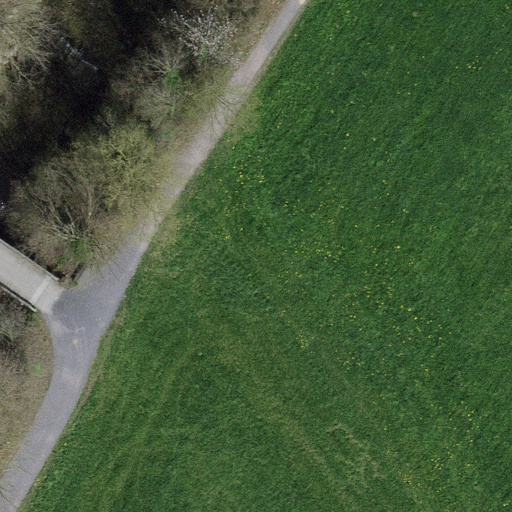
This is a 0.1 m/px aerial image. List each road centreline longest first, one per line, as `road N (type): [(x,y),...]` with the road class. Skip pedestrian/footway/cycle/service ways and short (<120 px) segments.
road 1 (track): [(100,322),(162,200),(291,0)]
road 2 (track): [(5,511),(100,322),(0,255)]
